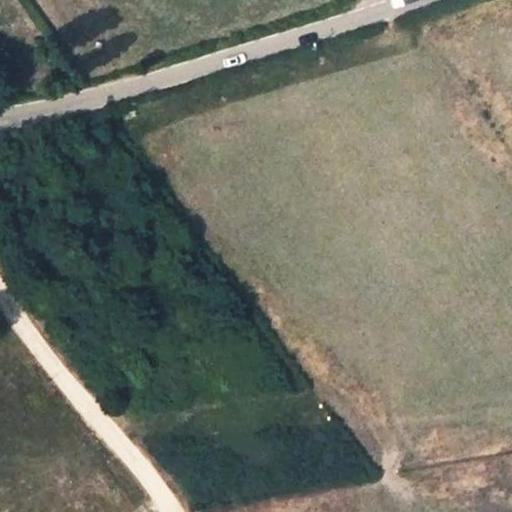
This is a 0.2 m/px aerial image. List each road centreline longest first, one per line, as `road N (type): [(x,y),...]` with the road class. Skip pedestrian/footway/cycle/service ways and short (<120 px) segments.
road 1 (unclassified): [(0,120),(21,120),(399,0)]
road 2 (track): [(0,286),(59,374),(175,511)]
